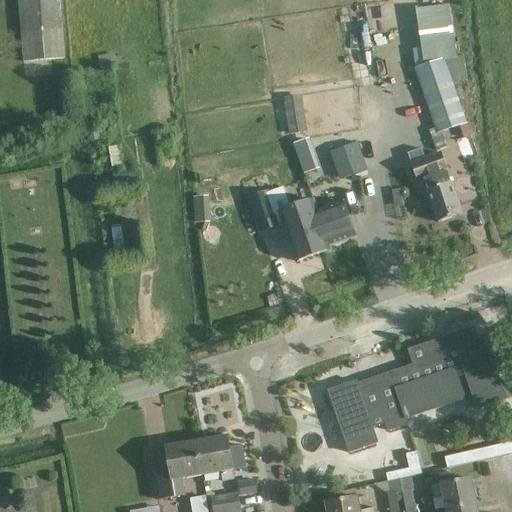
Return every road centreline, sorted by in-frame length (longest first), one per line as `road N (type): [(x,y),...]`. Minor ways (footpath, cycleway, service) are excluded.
road 1 (tertiary): [(254,355),(511,269)]
road 2 (tertiary): [(0,427),(254,355)]
road 3 (residential): [(281,511),(254,355)]
